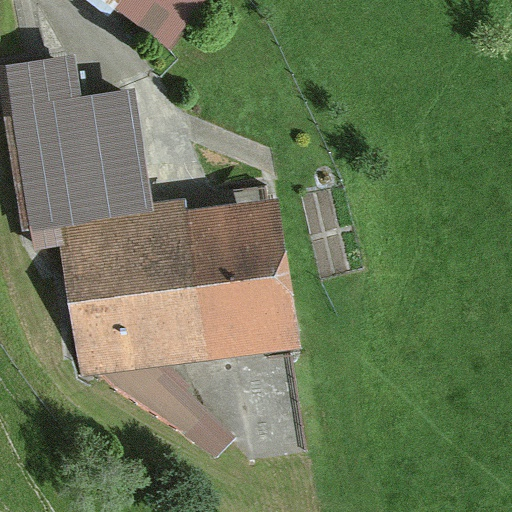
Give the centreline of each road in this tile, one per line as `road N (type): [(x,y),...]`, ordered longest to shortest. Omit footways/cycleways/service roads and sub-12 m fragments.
road 1 (track): [(0,194),(19,288),(41,346),(69,384),(176,466),(232,489)]
road 2 (track): [(55,0),(168,114),(264,157)]
